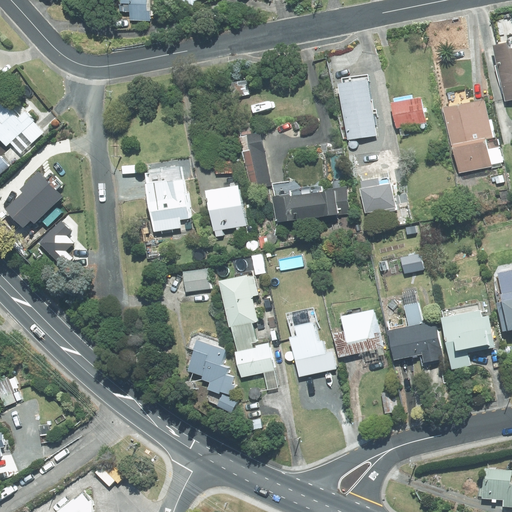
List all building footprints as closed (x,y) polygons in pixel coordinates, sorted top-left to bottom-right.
[(148,0),(123,0),(123,13),(131,13),(130,21),(151,22),(152,4),(148,4),(148,0)] [(496,47),(506,102),(511,101),(511,50),(510,45),(496,47)] [(458,72),(460,81),(475,78),(473,69),(458,72)] [(230,84),(234,99),(250,95),(247,80),(230,84)] [(369,81),(341,85),(349,140),(377,136),(369,81)] [(408,127),(427,124),(423,99),(393,104),(398,130),(400,129),(402,137),(410,135),(408,127)] [(0,137),(1,136),(10,146),(14,142),(16,145),(21,141),(28,149),(47,133),(30,112),(23,118),(7,100),(0,106),(0,137)] [(493,167),(492,164),(504,162),(501,149),(500,150),(497,138),(493,138),(486,101),(444,109),(451,146),(455,145),(460,173),(493,167)] [(252,151),(243,152),(252,191),(273,186),(262,133),(249,137),(252,151)] [(3,156),(0,158),(0,176),(12,167),(3,156)] [(233,162),(216,163),(216,175),(234,174),(233,162)] [(181,221),(191,220),(186,180),(183,180),(182,171),(150,175),(152,185),(148,186),(155,233),(182,229),(181,221)] [(504,175),(496,177),(497,185),(505,183),(504,175)] [(362,190),(367,214),(386,210),(387,213),(396,212),(395,209),(397,208),(392,185),(382,187),(380,179),(363,182),(364,190),(362,190)] [(241,187),(208,193),(214,232),(216,232),(217,238),(224,236),(223,230),(237,228),(237,231),(241,231),(241,228),(247,227),(241,187)] [(293,195),(275,197),(279,223),(351,213),(348,187),(322,191),(322,194),(293,197),(293,195)] [(498,214),(485,217),(487,224),(499,221),(498,214)] [(381,254),(379,265),(385,267),(388,255),(381,254)] [(209,270),(184,273),(187,293),(211,290),(209,270)] [(511,274),(501,277),(504,292),(499,300),(505,333),(511,331),(511,274)] [(233,328),(239,353),(237,353),(243,378),(265,374),(269,391),(279,389),(270,345),(258,347),(253,323),(259,322),(254,298),(260,297),(255,278),(250,279),(249,276),(221,283),(230,328),(233,328)] [(396,361),(424,355),(426,364),(445,359),(437,322),(424,325),(419,303),(418,303),(416,293),(404,295),(406,306),(405,306),(410,328),(390,332),(396,361)] [(346,333),(336,335),(341,358),(363,354),(365,363),(386,358),(376,310),(363,313),(363,310),(349,313),(350,317),(343,318),(346,333)] [(482,312),(443,319),(454,371),(472,367),(469,354),(496,348),(490,317),(483,318),(482,312)] [(298,328),(300,338),(293,339),(297,361),(315,357),(316,361),(321,360),(320,356),(327,355),(324,342),(318,343),(315,324),(298,328)] [(205,377),(203,381),(211,384),(209,390),(221,395),(221,393),(232,397),(236,386),(233,385),(235,379),(226,376),(229,369),(222,367),(228,350),(198,340),(194,350),(197,351),(189,371),(205,377)] [(13,383),(0,388),(0,390),(3,398),(17,392),(13,383)] [(396,392),(382,394),(386,414),(399,412),(396,392)] [(218,407),(232,414),(238,403),(224,395),(218,407)] [(0,414),(0,457),(6,457),(5,447),(9,446),(7,433),(3,434),(0,414)] [(50,423),(39,424),(40,438),(51,437),(50,423)] [(505,501),(504,507),(511,507),(511,484),(511,485),(511,481),(511,471),(486,469),(483,500),(494,501),(493,503),(497,504),(498,500),(505,501)] [(96,511),(95,502),(85,491),(60,511),(96,511)]
